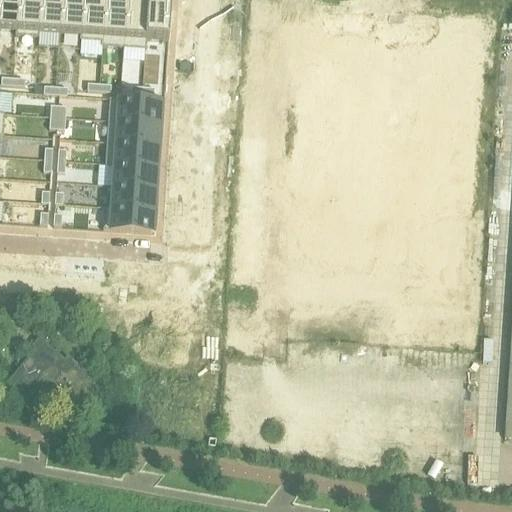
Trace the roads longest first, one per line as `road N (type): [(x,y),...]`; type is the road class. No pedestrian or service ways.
road 1 (residential): [(204,0),(189,267),(0,253)]
road 2 (unknown): [(511,89),(485,460)]
